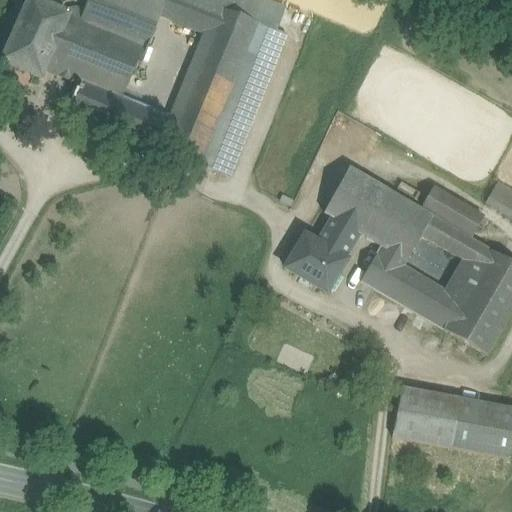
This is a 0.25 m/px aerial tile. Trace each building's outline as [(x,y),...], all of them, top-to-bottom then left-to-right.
[(20,0),(0,45),(0,66),(31,81),(39,64),(60,18),(20,0)] [(154,12),(127,0),(77,0),(68,21),(137,52),(154,12)] [(279,11),(252,0),(173,0),(166,17),(213,36),(261,55),(271,30),(279,11)] [(39,64),(116,98),(137,52),(68,21),(60,18),(39,64)] [(166,153),(227,177),(285,36),(271,30),(261,55),(213,36),(176,128),(166,153)] [(166,153),(176,128),(74,87),(64,112),(166,153)] [(414,237),(424,219),(339,171),(314,215),(322,220),(350,236),(373,249),(398,263),(414,237)] [(511,192),(495,183),(483,205),(511,221),(511,192)] [(480,218),(427,188),(414,210),(425,217),(467,241),(480,218)] [(424,219),(414,237),(455,261),(467,241),(425,217),(424,219)] [(350,236),(322,220),(309,243),(337,259),(350,236)] [(293,234),(274,268),(322,295),(341,261),(337,259),(309,243),(293,234)] [(487,354),(511,309),(511,266),(467,241),(455,261),(440,287),(423,318),(487,354)] [(373,249),(355,280),(423,318),(440,287),(398,263),(373,249)] [(460,401),(454,400),(401,390),(392,439),(451,450),(460,401)] [(511,445),(511,411),(460,401),(451,450),(509,461),(511,445)]
